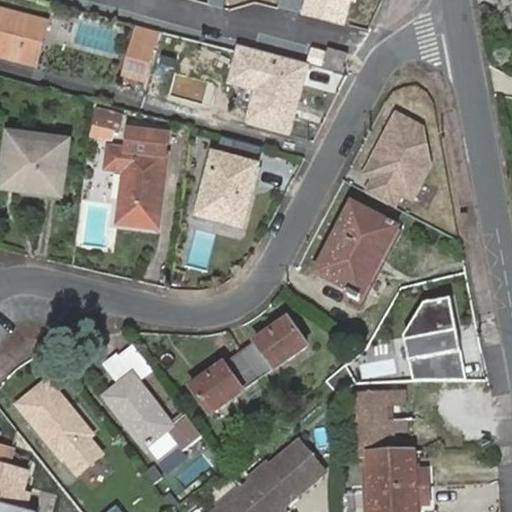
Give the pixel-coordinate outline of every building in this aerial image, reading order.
[(349,0),(306,0),(303,12),(343,23),(349,0)] [(0,12),(0,53),(20,59),(29,20),(0,12)] [(166,35),(142,28),(127,80),(152,87),(166,35)] [(317,67),(243,47),(232,88),(259,95),(251,125),(297,137),(317,67)] [(326,67),(343,72),(349,55),(331,49),(326,67)] [(96,126),(118,132),(123,118),(100,111),(96,126)] [(365,193),(395,209),(402,196),(413,201),(431,167),(424,128),(397,113),(364,175),(372,180),(365,193)] [(167,157),(169,137),(131,132),(128,152),(167,157)] [(26,182),(63,187),(68,144),(8,135),(1,190),(24,193),(26,182)] [(124,173),(117,222),(156,228),(167,157),(128,152),(109,150),(106,170),(124,173)] [(212,156),(198,215),(242,228),(259,167),(212,156)] [(61,197),(63,187),(26,182),(24,193),(61,197)] [(351,204),(315,272),(348,290),(347,295),(358,302),(397,229),(351,204)] [(406,338),(414,382),(464,382),(450,300),(426,304),(406,338)] [(240,354),(258,380),(307,344),(288,319),(240,354)] [(132,345),(120,354),(153,396),(164,387),(132,345)] [(210,415),(258,380),(240,354),(192,391),(210,415)] [(182,454),(202,438),(186,416),(173,426),(134,376),(106,397),(156,463),(178,448),(182,454)] [(77,473),(99,454),(90,442),(95,437),(48,381),(17,407),(63,464),(67,462),(77,473)] [(405,405),(404,392),(386,394),(387,406),(405,405)] [(371,511),(416,511),(417,505),(429,505),(427,472),(414,472),(413,454),(390,456),(388,434),(388,424),(387,406),(386,394),(354,396),(355,411),(345,411),(346,425),(356,424),(358,460),(368,459),(371,511)] [(344,396),(345,411),(355,411),(354,396),(344,396)] [(407,432),(406,423),(388,424),(388,434),(407,432)] [(245,490),(264,511),(287,511),(286,511),(329,475),(301,443),(271,468),(254,483),(245,490)] [(0,511),(25,511),(29,498),(23,496),(28,476),(9,469),(12,454),(0,449),(0,511)] [(251,479),(254,483),(271,468),(268,464),(251,479)] [(153,486),(166,502),(177,494),(164,477),(153,486)] [(238,497),(219,511),(264,511),(245,490),(238,497)] [(215,508),(217,511),(219,511),(238,497),(234,491),(215,508)]
